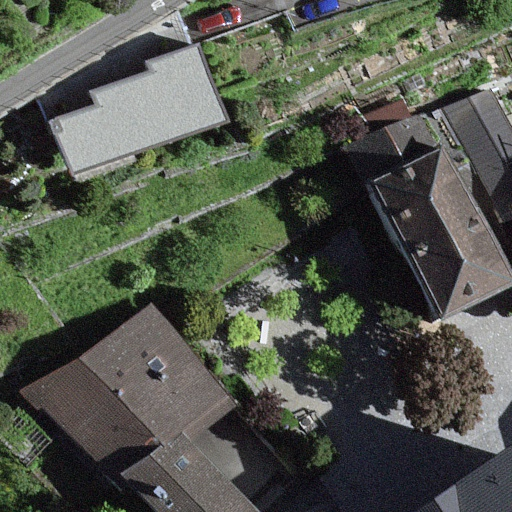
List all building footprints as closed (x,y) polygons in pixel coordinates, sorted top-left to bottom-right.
[(218,125),(190,47),(139,65),(143,75),(86,95),(91,108),(49,123),(69,178),(218,125)] [(424,325),(496,292),(477,251),(498,242),(483,208),(511,195),(511,193),(498,162),(511,155),(511,153),(484,91),(421,117),(344,152),(362,189),(424,325)] [(511,208),(498,212),(511,260),(511,208)] [(229,406),(135,300),(28,395),(132,511),(242,511),(184,446),(229,406)] [(511,511),(511,450),(425,511),(511,511)]
